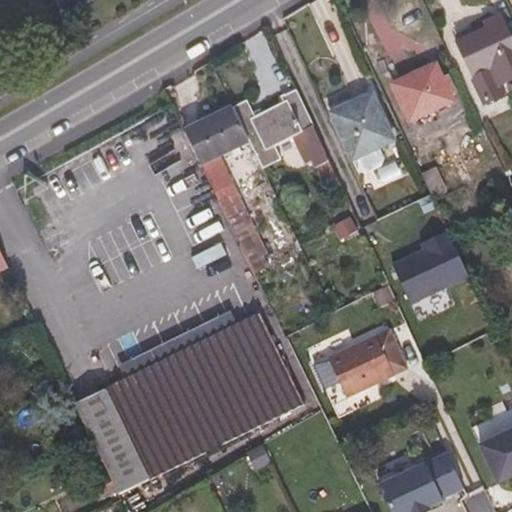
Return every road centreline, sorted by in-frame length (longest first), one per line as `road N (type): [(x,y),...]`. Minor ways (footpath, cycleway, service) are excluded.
road 1 (secondary): [(0,137),(237,0)]
road 2 (unknown): [(0,201),(82,345)]
